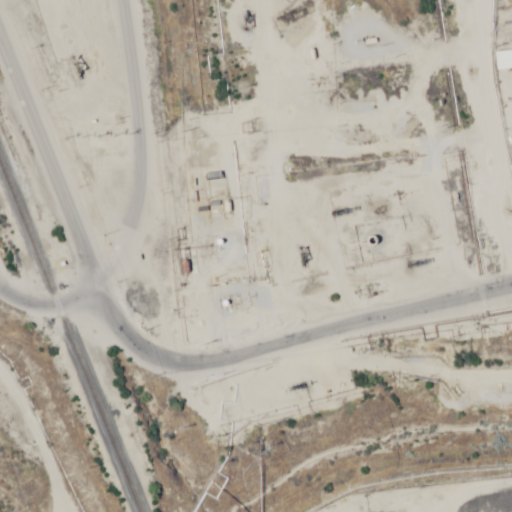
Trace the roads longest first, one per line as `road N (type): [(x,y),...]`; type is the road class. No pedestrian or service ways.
road 1 (tertiary): [(0,14),(113,311),(153,349),(192,353),(269,324),(511,286)]
road 2 (track): [(253,330),(242,309),(206,0)]
road 3 (track): [(134,331),(146,120),(132,0)]
road 4 (track): [(453,0),(511,276)]
road 5 (track): [(511,489),(440,478),(373,488),(309,511)]
road 6 (track): [(511,367),(430,372),(398,304)]
road 7 (residential): [(0,264),(58,314),(96,330),(134,331)]
